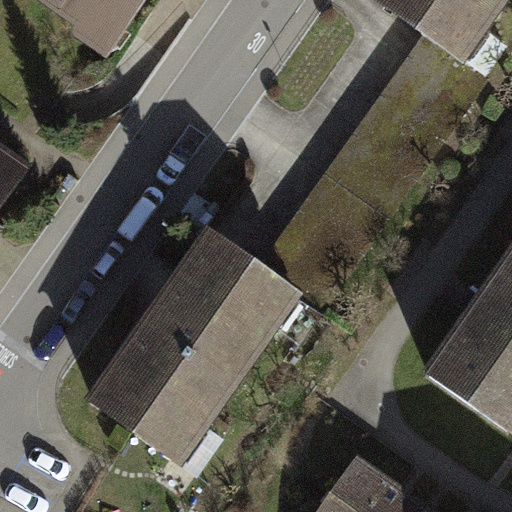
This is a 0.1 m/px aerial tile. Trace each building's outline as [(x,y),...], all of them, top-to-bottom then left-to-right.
[(17,0),(110,63),(153,0),(17,0)] [(423,41),(468,74),(511,11),(511,0),(388,0),(381,10),(423,41)] [(468,74),(423,41),(257,275),(302,307),(322,321),(490,89),(468,74)] [(0,199),(20,169),(0,156),(0,199)] [(93,411),(182,474),(302,307),(257,275),(214,244),(156,323),(93,411)] [(511,436),(511,248),(474,304),(424,377),(511,436)] [(434,511),(420,502),(359,458),(319,511),(434,511)]
